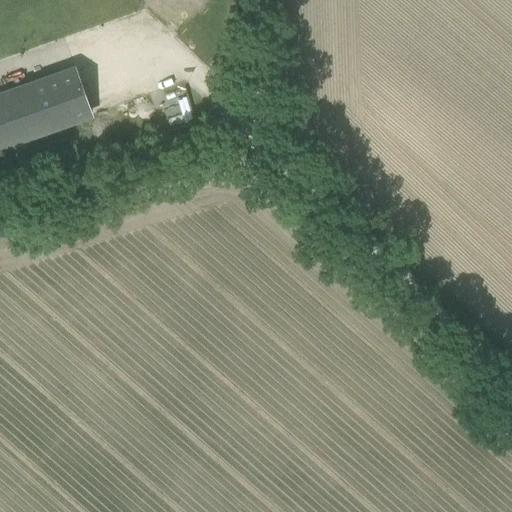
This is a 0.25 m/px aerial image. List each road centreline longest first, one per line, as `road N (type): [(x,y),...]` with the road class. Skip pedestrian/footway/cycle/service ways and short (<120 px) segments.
road 1 (track): [(248,0),(239,111),(245,143),(511,403)]
road 2 (track): [(239,127),(0,211)]
